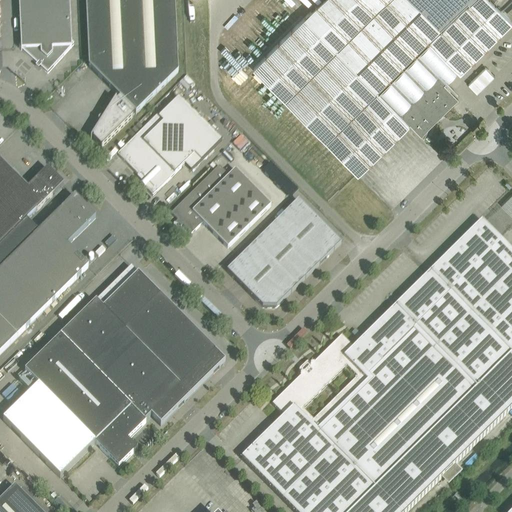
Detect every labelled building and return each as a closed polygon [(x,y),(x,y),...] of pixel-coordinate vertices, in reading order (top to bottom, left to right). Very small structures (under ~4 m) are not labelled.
[(18,0),(21,45),(19,48),(48,74),(74,45),(72,43),(69,0),(18,0)] [(98,123),(100,125),(90,139),(91,139),(92,138),(94,139),(93,140),(102,149),(133,118),(132,117),(135,114),(136,115),(178,73),(174,0),(85,0),(89,67),(120,98),(117,101),(116,101),(116,100),(103,120),(101,119),(99,120),(98,121),(98,123)] [(489,0),(322,0),(253,69),(357,174),(410,123),(421,134),(458,98),(444,84),(457,71),(460,73),(511,22),(489,0)] [(145,180),(141,184),(153,196),(194,155),(201,162),(191,172),(222,142),(179,98),(159,117),(158,115),(118,155),(139,177),(141,176),(145,180)] [(28,189),(0,161),(0,270),(38,233),(27,221),(37,212),(64,186),(48,169),(28,189)] [(179,226),(181,228),(182,226),(185,228),(191,235),(203,224),(228,249),(271,207),(235,171),(229,177),(219,167),(171,214),(178,221),(175,224),(174,224),(174,225),(176,225),(179,226)] [(511,194),(501,206),(511,216),(511,194)] [(38,233),(0,270),(0,354),(89,268),(68,246),(96,218),(75,197),(38,233)] [(262,308),(277,308),(341,245),(298,201),(227,272),(262,308)] [(511,355),(511,356),(511,355),(511,252),(482,222),(353,349),(341,337),(314,364),(313,364),(311,364),(310,367),(310,368),(304,374),(303,374),(301,374),(301,377),(300,377),(272,405),(284,417),(241,459),(293,511),(407,511),(511,409),(511,355)] [(339,240),(344,237),(339,229),(334,232),(339,240)] [(161,427),(225,363),(138,275),(103,309),(96,302),(25,372),(39,386),(4,421),(60,478),(95,444),(119,468),(136,451),(127,441),(146,423),(145,423),(151,417),(161,427)] [(0,511),(39,511),(15,487),(0,501),(0,511)]
